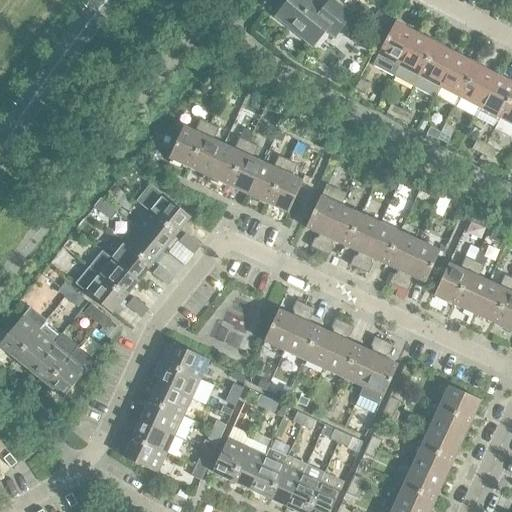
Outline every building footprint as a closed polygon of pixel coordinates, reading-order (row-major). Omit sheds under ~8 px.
[(335,35),(350,16),(330,0),(322,10),(309,0),(288,0),(277,15),(313,44),(326,28),(335,35)] [(368,25),(385,24),(384,11),(368,12),(368,25)] [(378,54),(399,65),(416,33),(395,22),(378,54)] [(393,76),(413,87),(436,44),(416,33),(399,65),(393,76)] [(434,98),(438,90),(456,54),(436,44),(413,87),(433,97),(434,98)] [(438,90),(457,101),(476,65),(456,54),(438,90)] [(478,111),(480,108),(496,75),(476,65),(457,101),(478,111)] [(493,115),(500,118),(511,94),(511,83),(496,75),(480,108),(482,109),(477,118),(488,124),(493,115)] [(364,93),(369,84),(359,78),(354,88),(364,93)] [(511,94),(500,118),(494,129),(511,138),(511,94)] [(386,114),(396,119),(401,110),(391,104),(386,114)] [(401,110),(396,119),(407,125),(412,115),(401,110)] [(268,113),(266,118),(273,121),(275,116),(268,113)] [(438,140),(445,124),(436,119),(431,128),(432,129),(429,135),(438,140)] [(189,168),(209,124),(200,120),(195,132),(183,127),(169,159),(189,168)] [(209,177),(223,145),(213,140),(218,128),(209,124),(189,168),(209,177)] [(455,129),(445,124),(438,140),(447,145),(455,129)] [(229,186),(249,142),(248,142),(253,130),(245,126),(240,138),(234,150),(223,145),(209,177),(229,186)] [(278,131),(274,139),(281,142),(285,134),(278,131)] [(481,154),(486,145),(476,140),(472,149),(481,154)] [(248,195),(263,163),(252,158),(258,146),(249,142),(229,186),(248,195)] [(496,150),(486,145),(481,154),(491,159),(496,150)] [(158,148),(147,152),(151,163),(158,160),(160,155),(158,148)] [(268,204),(288,160),(278,156),(273,168),(263,163),(248,195),(268,204)] [(288,160),(268,204),(288,213),(303,181),(292,176),(297,164),(288,160)] [(136,202),(147,210),(148,209),(176,233),(190,216),(161,193),(160,193),(150,185),(136,202)] [(310,247),(319,251),(340,206),(319,197),(305,228),(316,233),(310,247)] [(335,241),(345,246),(359,215),(340,206),(319,251),(329,255),(335,241)] [(164,248),(176,233),(148,209),(147,210),(135,225),(164,248)] [(349,265),(359,269),(380,224),(359,215),(345,246),(356,250),(349,265)] [(375,259),(385,264),(399,232),(380,224),(359,269),(369,273),(375,259)] [(122,241),(150,265),(164,248),(135,225),(122,241)] [(388,283),(398,287),(419,241),(399,232),(385,264),(395,268),(388,283)] [(178,241),(186,248),(193,239),(185,233),(178,241)] [(193,239),(186,248),(193,254),(200,246),(193,239)] [(109,257),(138,281),(150,265),(122,241),(109,257)] [(439,250),(419,241),(398,287),(407,291),(414,277),(425,282),(439,250)] [(479,249),(470,245),(466,256),(474,260),(479,249)] [(479,250),(475,260),(484,264),(488,255),(479,250)] [(138,281),(109,257),(102,251),(89,267),(125,297),(138,281)] [(455,305),(475,260),(466,256),(460,268),(449,263),(434,295),(455,305)] [(474,314),(488,282),(478,277),(484,264),(475,260),(455,305),(474,314)] [(160,279),(167,271),(159,265),(152,273),(160,279)] [(112,313),(125,297),(89,267),(76,284),(112,313)] [(174,277),(167,271),(160,279),(168,285),(174,277)] [(494,323),(511,282),(511,277),(505,274),(499,287),(488,282),(474,314),(494,323)] [(511,282),(494,323),(511,331),(511,282)] [(68,300),(75,291),(64,283),(57,291),(68,300)] [(85,299),(75,291),(68,300),(78,308),(85,299)] [(127,305),(135,311),(141,303),(133,297),(127,305)] [(264,342),(285,352),(306,305),(298,301),(291,316),(278,310),(264,342)] [(141,303),(135,311),(142,317),(149,309),(141,303)] [(97,324),(104,315),(91,304),(84,313),(97,324)] [(305,360),(319,328),(309,323),(315,309),(306,305),(285,352),(305,360)] [(0,343),(0,345),(15,358),(44,324),(46,321),(30,307),(0,343)] [(117,326),(104,315),(97,324),(102,328),(100,331),(108,338),(117,326)] [(324,369),(345,323),(336,319),(330,333),(319,328),(305,360),(324,369)] [(344,378),(359,346),(348,342),(354,328),(345,323),(324,369),(344,378)] [(15,358),(31,371),(59,338),(44,324),(15,358)] [(48,384),(77,348),(78,347),(62,333),(59,338),(31,371),(48,384)] [(363,387),(384,341),(375,337),(369,351),(359,346),(344,378),(363,387)] [(384,341),(363,387),(384,396),(398,364),(387,359),(393,345),(384,341)] [(175,344),(166,363),(200,379),(209,360),(175,344)] [(93,361),(77,348),(48,384),(64,398),(93,361)] [(157,383),(191,398),(200,379),(166,363),(157,383)] [(410,379),(414,370),(404,365),(400,375),(410,379)] [(261,379),(257,387),(264,390),(268,382),(261,379)] [(149,401),(183,417),(191,398),(157,383),(149,401)] [(229,393),(238,397),(242,388),(233,384),(229,393)] [(284,386),(280,394),(287,397),(290,389),(284,386)] [(440,406),(472,421),(481,401),(449,387),(440,406)] [(263,409),(268,398),(250,390),(248,394),(258,399),(255,405),(263,409)] [(234,407),(238,397),(229,393),(225,402),(234,407)] [(300,397),(297,403),(306,407),(309,400),(300,397)] [(385,406),(396,410),(400,401),(390,397),(385,406)] [(278,403),(268,398),(263,409),(273,413),(278,403)] [(140,420),(174,436),(183,417),(149,401),(140,420)] [(391,420),(396,410),(385,406),(381,415),(391,420)] [(431,426),(462,441),(472,421),(440,406),(431,426)] [(301,426),(306,416),(297,412),(292,422),(301,426)] [(315,420),(306,416),(301,426),(310,431),(315,420)] [(132,438),(166,454),(174,436),(140,420),(132,438)] [(216,421),(212,430),(221,434),(226,425),(216,421)] [(422,446),(453,460),(462,441),(431,426),(422,446)] [(211,472),(231,481),(250,440),(246,438),(245,432),(233,427),(228,438),(227,438),(211,472)] [(329,439),(338,443),(343,433),(334,429),(329,439)] [(221,434),(212,430),(208,439),(217,444),(221,434)] [(343,433),(338,443),(348,447),(352,437),(343,433)] [(371,436),(367,445),(378,450),(382,440),(371,436)] [(166,454),(132,438),(123,457),(157,473),(166,454)] [(213,453),(216,446),(204,440),(201,448),(213,453)] [(231,481),(250,489),(268,448),(250,440),(231,481)] [(378,450),(367,445),(363,454),(373,459),(378,450)] [(413,465),(444,480),(453,460),(422,446),(413,465)] [(250,489),(268,498),(287,457),(268,448),(250,489)] [(9,453),(8,454),(3,458),(11,468),(17,462),(9,453)] [(287,506),(305,465),(287,457),(268,498),(287,506)] [(195,467),(205,472),(206,468),(209,462),(199,458),(195,467)] [(299,511),(306,511),(324,474),(305,465),(287,506),(299,511)] [(404,485),(435,499),(444,480),(413,465),(404,485)] [(201,480),(205,472),(195,467),(191,476),(201,480)] [(324,474),(306,511),(330,511),(344,483),(324,474)] [(349,484),(360,489),(364,480),(354,475),(349,484)] [(355,498),(360,489),(349,484),(345,493),(355,498)] [(394,504),(410,511),(429,511),(435,499),(404,485),(394,504)] [(77,503),(71,493),(64,497),(70,507),(77,503)]
